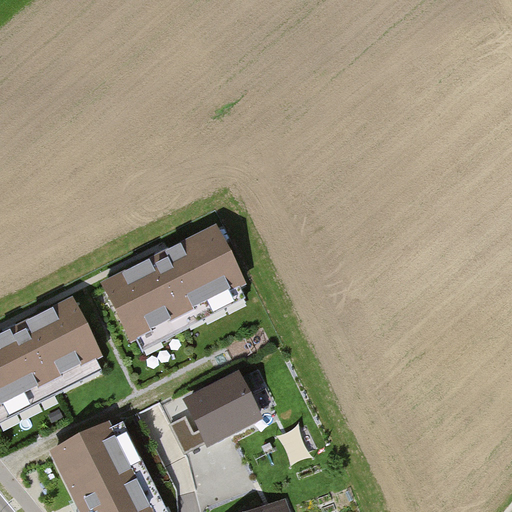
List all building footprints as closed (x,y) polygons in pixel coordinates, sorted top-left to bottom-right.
[(163,259),(102,289),(133,351),(246,295),(215,233),(163,259)] [(12,336),(0,341),(0,417),(105,366),(75,305),(12,336)] [(240,379),(184,406),(208,455),(264,428),(240,379)] [(310,424),(285,434),(288,443),(314,433),(310,424)] [(77,509),(78,511),(146,511),(107,432),(52,459),(77,509)]
